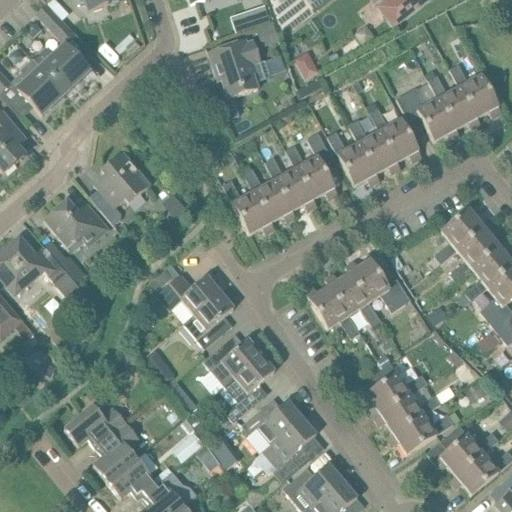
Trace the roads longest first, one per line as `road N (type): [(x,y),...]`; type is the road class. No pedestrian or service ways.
road 1 (residential): [(511,202),(487,172),(462,169),(247,289)]
road 2 (residential): [(0,224),(66,167),(70,145),(95,113),(152,62),(165,40),(152,0)]
road 3 (residential): [(394,511),(247,289)]
